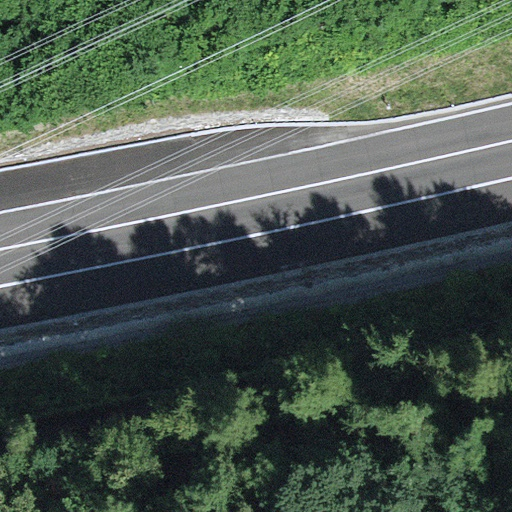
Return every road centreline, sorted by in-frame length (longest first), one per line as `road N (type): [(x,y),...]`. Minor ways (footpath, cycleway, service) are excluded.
road 1 (track): [(0,444),(216,385),(511,324)]
road 2 (trunk): [(0,256),(511,153)]
